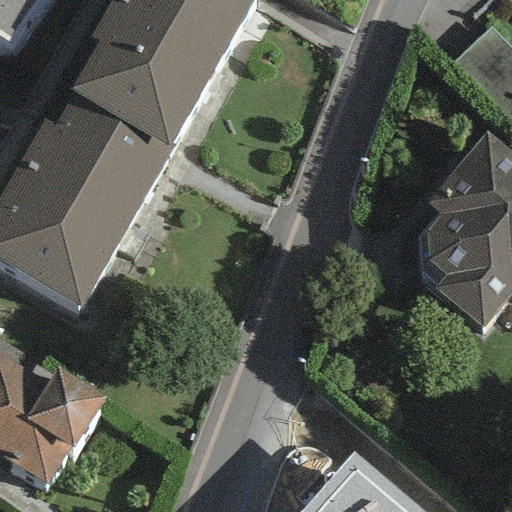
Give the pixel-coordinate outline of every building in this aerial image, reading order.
[(167,154),(257,0),(120,0),(0,205),(0,259),(79,305),(167,154)] [(0,0),(0,34),(11,42),(39,0),(0,0)] [(511,151),(486,132),(427,205),(439,217),(426,231),(430,266),(443,278),(434,290),(480,331),(511,294),(511,151)] [(106,397),(58,368),(48,384),(0,354),(0,455),(47,485),(70,448),(73,450),(106,397)] [(299,511),(414,511),(418,508),(353,451),(299,511)]
